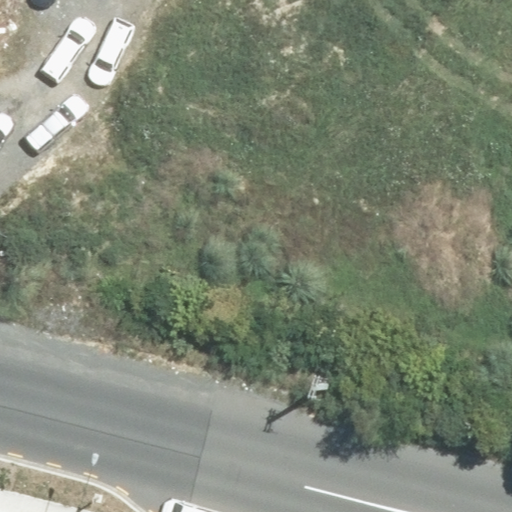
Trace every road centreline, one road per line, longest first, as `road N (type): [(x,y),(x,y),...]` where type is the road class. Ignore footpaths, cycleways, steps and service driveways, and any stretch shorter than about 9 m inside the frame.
road 1 (unknown): [(87,0),(34,420)]
road 2 (tertiary): [(0,411),(371,511)]
